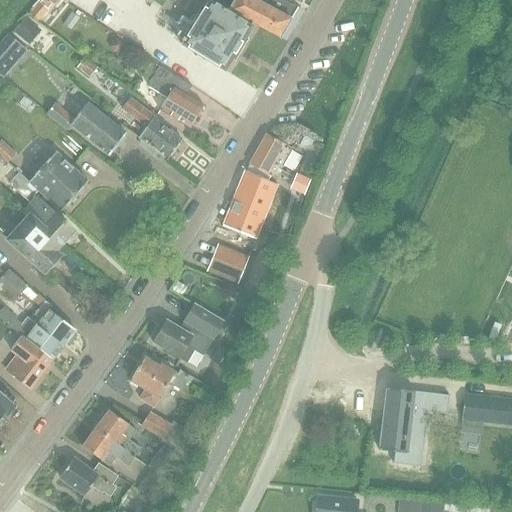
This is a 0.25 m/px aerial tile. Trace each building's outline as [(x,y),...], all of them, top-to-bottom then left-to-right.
[(184,14),(176,25),(181,29),(178,34),(185,39),(183,43),(224,70),(252,27),(211,0),(197,22),(184,14)] [(212,0),(281,36),(297,6),(285,0),(212,0)] [(162,4),(155,15),(162,20),(169,9),(162,4)] [(39,5),(29,16),(37,23),(47,11),(39,5)] [(27,20),(15,33),(26,43),(38,30),(27,20)] [(112,43),(111,49),(114,53),(120,54),(124,50),(125,45),(122,40),(116,39),(112,43)] [(76,68),(89,78),(97,67),(84,58),(76,68)] [(161,111),(190,128),(204,105),(186,94),(192,85),(161,66),(149,86),(169,98),(161,111)] [(140,137),(169,159),(184,139),(156,118),(157,117),(131,97),(123,108),(148,127),(140,137)] [(58,103),(49,114),(70,130),(75,125),(110,155),(128,134),(91,103),(77,120),(58,103)] [(291,146),(288,144),(286,143),(269,133),(254,160),(271,169),(278,173),(293,147),(291,146)] [(16,154),(1,140),(0,141),(0,157),(7,164),(16,154)] [(57,152),(35,178),(31,182),(63,211),(90,181),(57,152)] [(12,169),(6,176),(13,182),(19,175),(12,169)] [(225,224),(257,238),(279,184),(247,171),(225,224)] [(26,212),(28,215),(44,229),(40,233),(47,239),(48,237),(60,248),(74,233),(66,226),(67,225),(63,221),(62,223),(55,216),(54,217),(48,211),(49,209),(44,204),(43,205),(34,197),(39,193),(27,182),(28,181),(20,174),(19,175),(13,182),(11,184),(34,204),(26,212)] [(305,195),(311,181),(301,177),(295,191),(305,195)] [(24,220),(28,223),(10,242),(18,249),(17,249),(20,253),(21,252),(34,263),(33,264),(38,269),(39,267),(46,274),(61,257),(56,252),(60,248),(48,237),(47,239),(40,233),(44,229),(28,215),(24,220)] [(210,270),(238,281),(249,256),(220,244),(210,270)] [(0,281),(0,292),(3,295),(18,279),(9,271),(0,281)] [(27,287),(18,279),(3,295),(12,303),(27,287)] [(174,281),(168,290),(180,297),(185,288),(174,281)] [(34,323),(36,324),(63,346),(65,344),(69,348),(77,339),(73,336),(75,333),(49,312),(52,308),(39,296),(38,297),(27,287),(12,303),(22,313),(32,301),(41,307),(35,315),(38,318),(34,323)] [(168,320),(162,330),(160,329),(153,339),(155,341),(154,343),(180,358),(188,363),(196,350),(203,355),(213,339),(214,339),(220,330),(207,322),(212,314),(196,304),(185,321),(186,322),(182,329),(181,328),(168,320)] [(0,319),(22,337),(52,360),(63,346),(36,324),(30,331),(15,320),(16,318),(3,308),(0,311),(0,319)] [(29,389),(52,360),(22,337),(11,351),(17,356),(5,370),(29,389)] [(146,357),(133,379),(147,388),(142,397),(155,405),(170,382),(183,390),(191,376),(181,370),(179,373),(162,364),(161,366),(146,357)] [(379,449),(409,453),(415,408),(446,412),(448,396),(386,388),(379,449)] [(0,428),(11,416),(9,414),(14,408),(17,410),(18,408),(16,406),(17,405),(15,402),(14,404),(5,396),(6,395),(4,393),(3,394),(0,391),(0,428)] [(511,402),(465,397),(462,417),(511,422),(511,402)] [(111,409),(97,427),(136,456),(143,447),(131,438),(136,431),(129,426),(130,424),(111,409)] [(173,425),(152,411),(143,424),(180,447),(190,431),(175,421),(173,425)] [(109,467),(118,455),(130,464),(136,456),(97,427),(84,444),(103,459),(102,461),(109,467)] [(165,461),(156,454),(148,465),(157,472),(165,461)] [(74,457),(61,475),(86,494),(93,484),(104,492),(105,490),(113,496),(119,487),(115,484),(120,478),(99,462),(93,471),(74,457)] [(355,511),(357,501),(317,496),(315,511),(355,511)] [(443,511),(449,511),(490,511),(491,507),(443,502),(443,511)]
